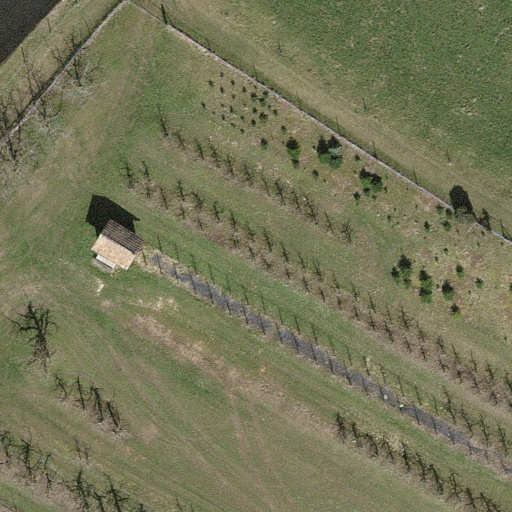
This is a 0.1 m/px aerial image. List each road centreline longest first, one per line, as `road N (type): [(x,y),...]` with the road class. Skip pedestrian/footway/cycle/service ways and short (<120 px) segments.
road 1 (track): [(177,0),(511,222)]
road 2 (track): [(109,0),(0,119)]
